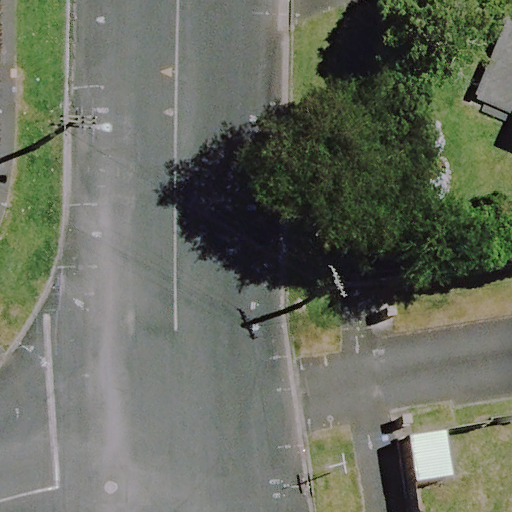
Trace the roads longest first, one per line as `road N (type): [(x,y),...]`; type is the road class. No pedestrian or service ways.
road 1 (residential): [(174,464),(178,0)]
road 2 (residential): [(174,464),(0,499)]
